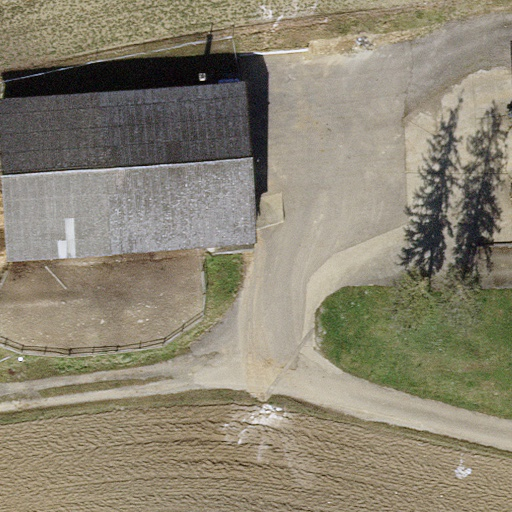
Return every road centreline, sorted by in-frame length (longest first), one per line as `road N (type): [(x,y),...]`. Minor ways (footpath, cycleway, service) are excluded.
road 1 (residential): [(511,436),(313,385),(216,375)]
road 2 (track): [(216,375),(0,401)]
